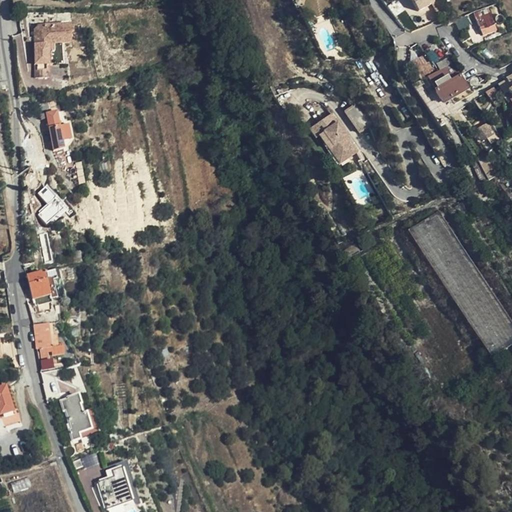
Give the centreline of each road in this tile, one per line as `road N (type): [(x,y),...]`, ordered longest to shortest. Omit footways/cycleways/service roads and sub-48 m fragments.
road 1 (residential): [(1,0),(15,105),(14,269),(31,371),(83,511)]
road 2 (residential): [(400,37),(403,80),(453,172),(445,179),(417,136),(403,136),(411,192),(399,197),(377,164)]
road 3 (residential): [(511,67),(493,75),(438,31),(400,37)]
